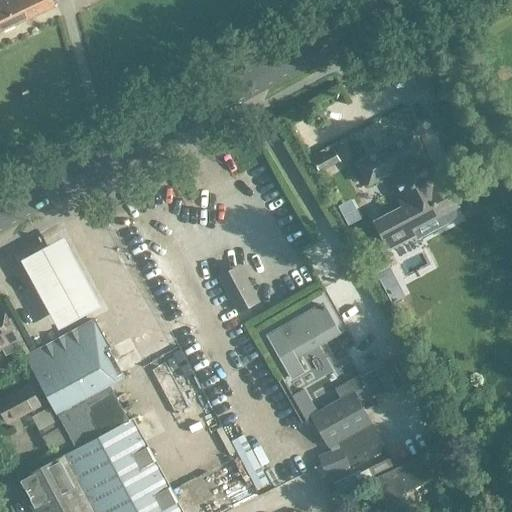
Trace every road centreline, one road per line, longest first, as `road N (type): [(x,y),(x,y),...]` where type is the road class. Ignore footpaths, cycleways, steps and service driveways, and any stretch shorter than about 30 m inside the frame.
road 1 (secondary): [(0,219),(403,0)]
road 2 (unknown): [(259,511),(295,494),(123,178)]
